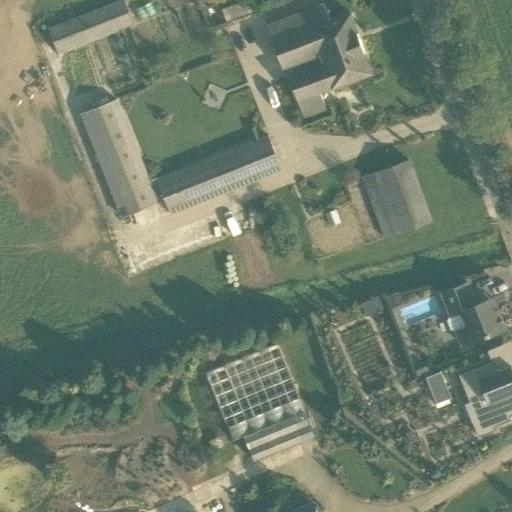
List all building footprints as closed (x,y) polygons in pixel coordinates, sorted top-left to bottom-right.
[(59,54),(135,24),(124,0),(118,0),(48,28),(59,54)] [(236,4),(222,9),(227,22),(241,17),(236,4)] [(330,21),(324,4),(268,25),(284,67),(309,57),(309,58),(321,54),(323,63),(289,76),(298,101),(304,118),(327,109),(321,92),(372,73),(351,13),(330,21)] [(158,203),(150,182),(117,98),(80,113),(122,217),(158,203)] [(157,178),(157,179),(165,200),(171,214),(282,170),(268,134),(157,178)] [(385,238),(432,220),(409,158),(362,176),(385,238)] [(476,304),(467,282),(442,292),(451,317),(447,321),(450,329),(456,329),(463,345),(506,328),(498,309),(494,311),(489,299),(476,304)] [(398,289),(387,294),(391,306),(403,302),(398,289)] [(373,305),(279,344),(208,373),(234,439),(244,435),(254,460),(314,435),(305,411),(400,371),(373,305)] [(487,351),(465,357),(468,367),(490,361),(487,351)] [(427,363),(415,368),(418,374),(430,370),(427,363)] [(441,370),(426,376),(433,392),(447,386),(441,370)] [(511,386),(506,389),(502,378),(465,395),(479,426),(489,422),(497,439),(482,446),(489,461),(504,454),(502,450),(511,445),(511,386)] [(317,511),(313,502),(287,511),(317,511)]
